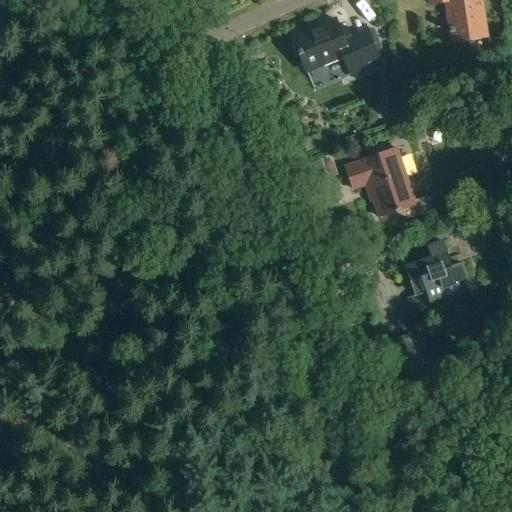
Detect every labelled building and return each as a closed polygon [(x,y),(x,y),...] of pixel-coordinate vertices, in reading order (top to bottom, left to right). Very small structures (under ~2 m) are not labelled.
[(450,44),(487,38),(480,0),(427,0),(429,5),(444,3),(450,44)] [(343,42),(334,21),(292,38),(306,73),(343,58),(351,78),(380,66),(366,33),(343,42)] [(413,203),(396,150),(360,162),(360,164),(345,169),(352,191),(367,186),(378,219),(396,213),(410,220),(434,212),(431,203),(433,199),(427,196),(427,198),(413,203)] [(464,281),(459,265),(451,268),(443,243),(420,250),(423,261),(407,266),(413,282),(415,281),(419,296),(425,295),(428,302),(444,297),(441,289),(464,281)] [(397,340),(404,361),(418,357),(411,335),(397,340)]
